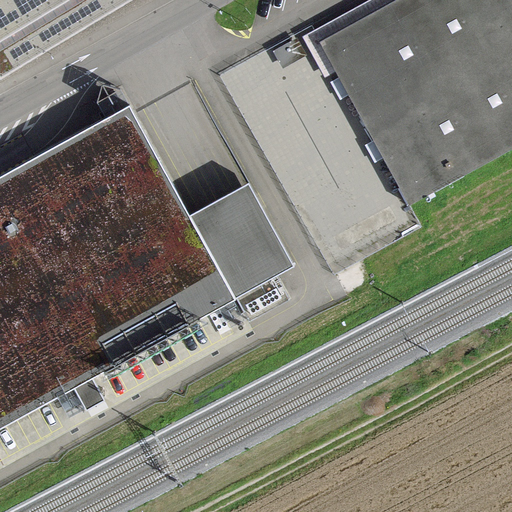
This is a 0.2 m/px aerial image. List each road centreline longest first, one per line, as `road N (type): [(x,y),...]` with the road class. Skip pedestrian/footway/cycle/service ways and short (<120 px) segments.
road 1 (track): [(203,511),(511,348)]
road 2 (unclassified): [(0,112),(200,0)]
